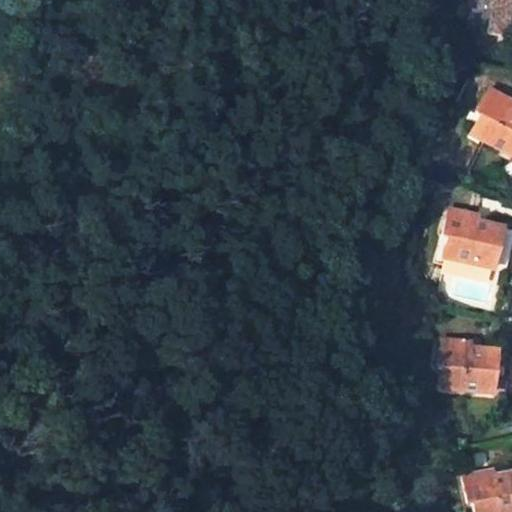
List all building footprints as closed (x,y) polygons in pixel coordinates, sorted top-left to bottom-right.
[(511,0),(491,0),(488,33),(511,35),(511,0)] [(511,156),(511,111),(507,109),(510,105),(488,92),(476,113),(480,115),(470,132),(511,156)] [(444,256),(491,267),(500,230),(473,223),(474,218),(450,212),(444,235),(448,236),(444,256)] [(511,235),(511,232),(500,230),(491,267),(504,270),(511,235)] [(441,385),(488,390),(493,353),(466,350),(467,344),(441,341),(438,365),(443,365),(441,385)] [(506,355),(493,353),(488,390),(501,392),(506,355)] [(475,511),(511,511),(511,473),(489,478),(488,473),(464,478),(468,501),(473,500),(475,511)]
